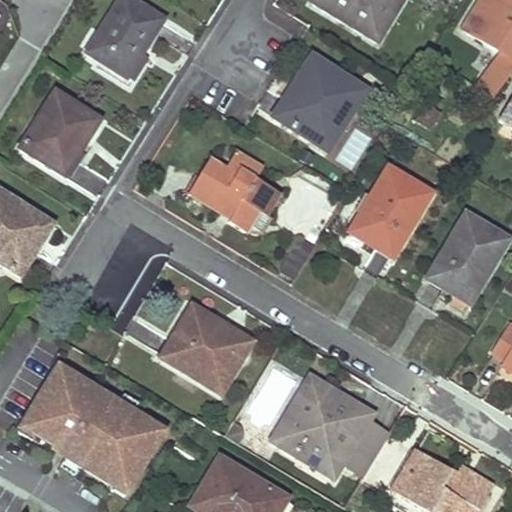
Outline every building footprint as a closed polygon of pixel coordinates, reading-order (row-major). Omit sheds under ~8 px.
[(163,22),(127,0),(120,0),(87,55),(127,80),(163,22)] [(402,0),(312,0),(310,5),(377,44),(402,0)] [(511,0),(479,0),(460,31),(500,54),(475,90),(490,101),(511,72),(511,0)] [(365,95),(310,60),(273,121),(327,155),(365,95)] [(100,124),(53,93),(17,150),(64,180),(100,124)] [(511,100),(498,123),(511,131),(511,100)] [(255,186),(264,171),(234,153),(224,171),(235,178),(237,174),(255,186)] [(224,171),(209,161),(189,195),(231,222),(228,225),(246,237),(258,214),(266,219),(278,200),(255,186),(237,174),(235,178),(224,171)] [(430,196),(387,171),(349,236),(392,261),(430,196)] [(52,228),(0,194),(0,267),(20,280),(52,228)] [(508,243),(466,218),(426,283),(470,308),(508,243)] [(234,334),(191,307),(186,317),(228,343),(234,334)] [(186,317),(159,361),(219,400),(252,345),(234,334),(228,343),(186,317)] [(511,328),(510,327),(491,357),(504,364),(501,371),(511,377),(511,328)] [(65,384),(70,375),(57,367),(52,376),(65,384)] [(52,376),(25,422),(38,429),(34,436),(60,451),(63,445),(76,452),(72,459),(81,464),(115,484),(119,478),(131,485),(158,439),(146,432),(152,423),(109,398),(96,390),(70,375),(65,384),(52,376)] [(372,418),(309,380),(270,446),(333,483),(341,469),(362,482),(388,439),(367,426),(372,418)] [(96,390),(109,398),(114,389),(101,382),(96,390)] [(20,430),(32,438),(34,436),(38,429),(25,422),(20,430)] [(158,439),(163,430),(152,423),(146,432),(158,439)] [(232,426),(223,439),(230,443),(237,448),(241,441),(239,430),(232,426)] [(71,461),(72,459),(76,452),(63,445),(60,451),(58,453),(71,461)] [(457,478),(415,454),(390,494),(419,511),(481,511),(494,491),(460,470),(457,478)] [(75,475),(80,466),(71,461),(66,470),(75,475)] [(214,461),(191,498),(208,509),(206,511),(275,511),(282,502),(214,461)] [(126,493),(131,485),(119,478),(115,484),(114,487),(126,493)] [(191,498),(185,508),(191,511),(206,511),(208,509),(191,498)]
